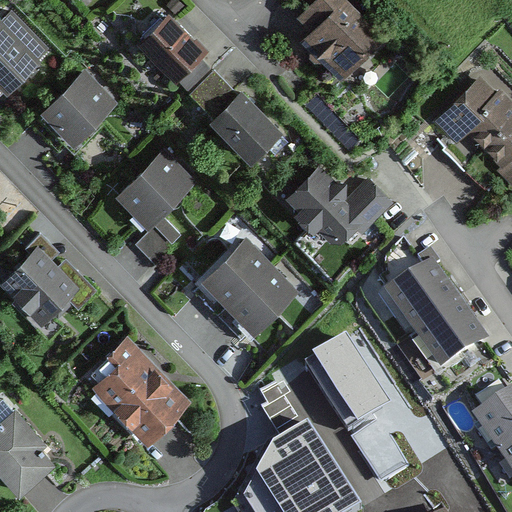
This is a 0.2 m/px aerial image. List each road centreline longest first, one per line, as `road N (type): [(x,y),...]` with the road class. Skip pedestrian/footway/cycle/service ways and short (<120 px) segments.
road 1 (residential): [(0,159),(229,404),(230,441),(214,477),(154,511)]
road 2 (residential): [(207,0),(309,105)]
road 3 (residential): [(433,210),(511,317)]
